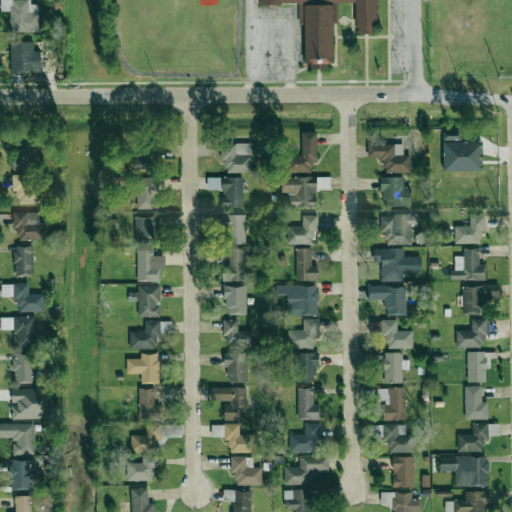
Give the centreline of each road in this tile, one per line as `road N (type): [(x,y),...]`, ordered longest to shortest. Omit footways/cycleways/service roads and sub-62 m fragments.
road 1 (residential): [(0,97),(511,100)]
road 2 (residential): [(195,491),(187,96)]
road 3 (residential): [(351,488),(348,95)]
